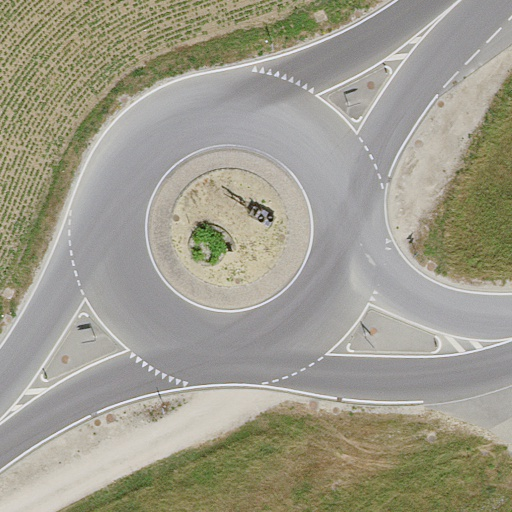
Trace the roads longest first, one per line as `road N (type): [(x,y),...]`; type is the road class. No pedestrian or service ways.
road 1 (unclassified): [(248,352),(303,367),(409,367),(480,347)]
road 2 (primary): [(108,210),(38,332),(2,421)]
road 3 (primary): [(2,421),(198,349)]
road 4 (primary): [(425,34),(289,80),(235,108)]
road 5 (primary): [(352,217),(425,34)]
road 6 (primary): [(108,210),(107,240),(126,297),(145,320),(198,349)]
road 7 (primary): [(235,108),(200,111),(139,147),(108,210)]
road 8 (primary): [(352,217),(343,183),(300,130),(235,108)]
road 9 (unclassified): [(480,347),(351,248)]
road 10 (primary): [(248,352),(305,327),(327,305),(351,248)]
